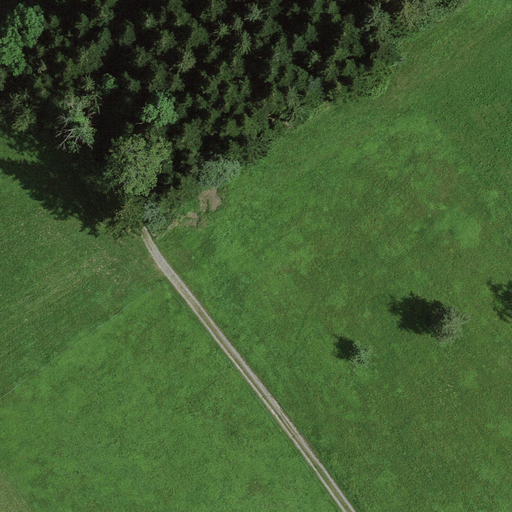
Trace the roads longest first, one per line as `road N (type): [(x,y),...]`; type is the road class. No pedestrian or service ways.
road 1 (track): [(350,511),(132,217)]
road 2 (track): [(132,217),(102,111),(107,45),(133,0)]
